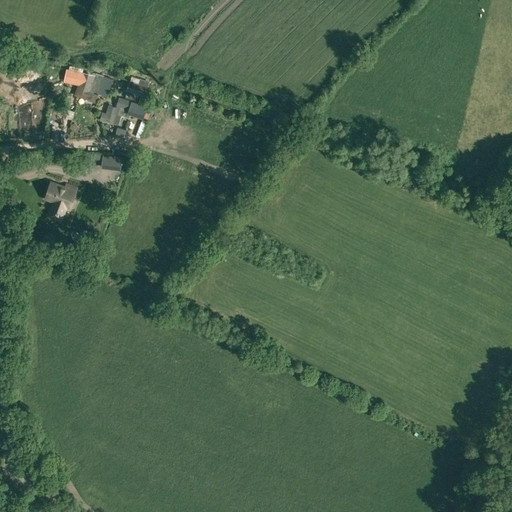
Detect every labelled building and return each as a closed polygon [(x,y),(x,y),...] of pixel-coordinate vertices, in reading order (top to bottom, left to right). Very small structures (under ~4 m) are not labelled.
[(82,95),(81,98),(86,100),(96,103),(99,94),(107,97),(113,79),(104,75),(96,73),(95,75),(73,70),(73,72),(71,71),(68,82),(79,83),(75,93),(82,95)] [(139,83),(136,82),(130,81),(127,91),(144,96),(149,80),(140,78),(139,83)] [(121,116),(125,117),(126,112),(140,116),(143,108),(129,104),(130,101),(120,98),(116,108),(109,105),(106,114),(103,113),(101,119),(118,125),(121,116)] [(117,127),(115,135),(125,137),(127,129),(117,127)] [(52,205),(51,209),(56,211),(55,212),(58,213),(58,212),(63,214),(64,210),(65,210),(66,205),(70,207),(72,201),(76,188),(66,184),(65,187),(51,182),(45,198),(54,201),(52,205)]
